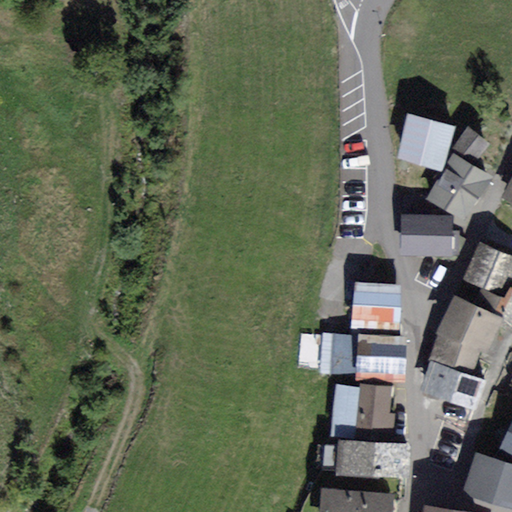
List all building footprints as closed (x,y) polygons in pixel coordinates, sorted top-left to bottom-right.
[(455,126),(409,113),(396,158),(443,171),(455,126)] [(443,171),(425,199),(455,217),(453,221),(463,228),(495,176),(477,165),(491,141),(467,127),(454,149),(455,150),(443,171)] [(511,174),(493,206),(511,214),(511,174)] [(439,215),(388,216),(396,257),(440,256),(439,215)] [(509,257),(469,243),(454,280),(494,294),(509,257)] [(390,284),(341,281),(339,330),(393,331),(390,284)] [(494,299),(471,294),(465,305),(511,329),(511,293),(500,288),(494,299)] [(487,320),(439,296),(420,358),(468,375),(487,320)] [(393,337),(318,336),(317,383),(395,386),(393,337)] [(478,382),(421,362),(416,391),(474,411),(478,382)] [(393,389),(327,387),(322,430),(389,431),(393,389)] [(511,406),(503,404),(489,450),(511,456),(511,406)] [(402,443),(321,442),(321,477),(402,477),(402,443)] [(511,492),(511,464),(465,454),(453,494),(509,507),(511,492)] [(383,511),(384,492),(306,487),(304,511),(383,511)]
